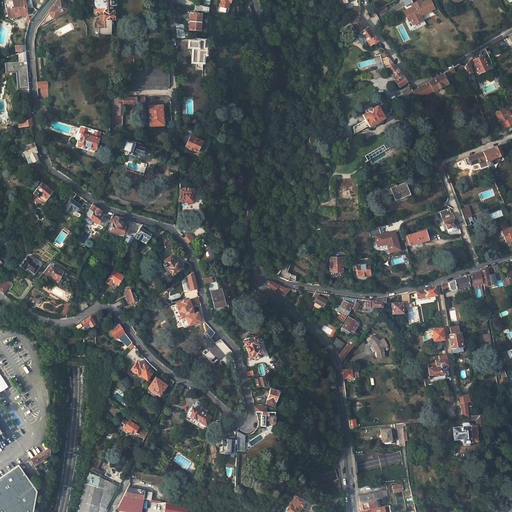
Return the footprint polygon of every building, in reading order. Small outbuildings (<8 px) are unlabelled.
[(70,9),(60,0),(58,0),(37,27),(70,10),(70,9)] [(94,0),(94,6),(94,13),(95,13),(95,16),(100,16),(100,24),(97,24),(98,29),(99,29),(99,34),(99,35),(111,35),(111,33),(112,28),(112,20),(114,20),(114,12),(112,12),(112,6),(115,6),(115,0),(111,1),(111,0),(94,0)] [(230,3),(230,0),(221,0),(219,7),(227,8),(228,2),(230,3)] [(433,8),(429,0),(427,0),(422,3),(420,0),(413,4),(414,6),(404,11),(406,17),(409,16),(411,20),(413,24),(422,20),(420,15),(433,8)] [(7,10),(8,16),(11,16),(12,17),(13,17),(14,17),(15,17),(15,16),(16,15),(18,15),(19,17),(27,16),(26,9),(32,8),(31,1),(24,2),(16,3),(16,4),(13,5),(12,1),(5,2),(6,4),(3,4),(4,10),(5,10),(7,10)] [(208,8),(196,5),(194,10),(207,13),(208,8)] [(353,10),(348,10),(348,19),(351,18),(359,16),(359,7),(353,7),(353,10)] [(190,13),(188,30),(199,31),(200,23),(200,21),(201,15),(190,13)] [(372,24),(379,19),(376,14),(369,19),(372,24)] [(377,41),(359,16),(351,18),(353,23),(351,24),(356,31),(358,30),(360,33),(355,37),(361,45),(366,41),(369,45),(372,43),(372,44),(377,41)] [(184,32),(175,30),(176,38),(188,38),(188,33),(184,32)] [(198,42),(188,42),(188,48),(192,49),(192,52),(191,52),(191,57),(192,57),(192,63),(203,64),(203,56),(206,56),(206,49),(204,49),(204,41),(198,41),(198,42)] [(472,62),(478,73),(487,69),(483,60),(488,58),(484,49),(479,52),(481,57),(478,59),(476,54),(473,55),(471,57),(473,61),(472,62)] [(26,51),(23,52),(19,53),(20,64),(8,65),(8,70),(18,69),(19,87),(28,86),(26,51)] [(386,66),(393,64),(389,58),(386,60),(383,62),(386,66)] [(382,68),(383,70),(387,69),(395,81),(394,81),(398,87),(406,82),(405,80),(393,64),(386,66),(383,67),(382,68)] [(450,75),(455,72),(452,68),(412,91),(415,101),(427,94),(427,96),(447,84),(446,82),(452,79),(450,75)] [(372,71),(373,78),(382,76),(381,69),(372,71)] [(136,88),(170,87),(169,73),(140,74),(140,80),(136,80),(136,88)] [(48,99),(47,82),(37,82),(38,99),(48,99)] [(406,90),(401,93),(403,96),(412,91),(410,88),(406,91),(406,90)] [(361,114),(364,119),(352,126),(353,134),(368,125),(369,127),(370,127),(371,127),(372,127),(373,126),(374,126),(374,125),(375,124),(375,123),(377,122),(378,122),(379,122),(380,122),(381,122),(382,121),(382,120),(383,119),(383,118),(384,118),(383,116),(390,112),(390,110),(388,106),(386,107),(383,102),(377,106),(376,106),(371,109),(370,107),(366,110),(366,111),(366,112),(361,114)] [(161,105),(148,106),(149,124),(164,123),(163,117),(162,117),(161,105)] [(502,121),(503,123),(502,124),(504,129),(511,124),(511,118),(508,110),(501,114),(502,117),(499,118),(501,122),(502,121)] [(114,116),(113,124),(116,124),(122,124),(122,116),(115,116),(114,116)] [(18,123),(18,127),(32,124),(31,118),(24,120),(18,123)] [(81,127),(78,134),(81,135),(77,147),(84,149),(85,148),(94,150),(100,133),(81,127)] [(481,138),(483,143),(491,140),(489,135),(487,136),(481,138)] [(202,142),(191,136),(185,147),(196,152),(202,142)] [(123,153),(123,151),(126,141),(122,140),(117,151),(123,153)] [(137,144),(126,141),(123,151),(128,152),(128,155),(134,156),(135,154),(143,156),(144,149),(137,147),(137,144)] [(30,148),(23,152),(26,158),(27,157),(29,163),(38,159),(37,156),(38,156),(35,149),(34,142),(28,145),(30,148)] [(501,155),(497,146),(481,152),(484,158),(485,160),(489,159),(501,155)] [(463,158),(465,164),(468,164),(484,158),(481,152),(463,158)] [(178,172),(179,156),(172,155),(169,170),(178,172)] [(42,183),(49,175),(46,173),(40,180),(39,181),(41,182),(42,183)] [(52,191),(42,183),(41,182),(33,193),(44,201),(52,191)] [(405,182),(390,188),(394,200),(409,194),(405,182)] [(193,190),(179,189),(179,202),(185,202),(185,203),(193,204),(193,196),(193,190)] [(72,199),(76,194),(70,191),(67,196),(71,198),(63,208),(77,218),(80,214),(76,210),(80,205),(81,205),(84,201),(79,197),(75,201),(72,199)] [(100,212),(91,205),(85,213),(98,223),(102,217),(98,214),(100,212)] [(466,213),(464,208),(460,209),(463,218),(470,216),(471,215),(469,212),(466,213)] [(453,221),(451,214),(441,218),(444,225),(445,224),(447,228),(446,228),(447,232),(450,232),(457,230),(453,221)] [(129,227),(124,226),(125,225),(120,223),(121,219),(111,217),(109,221),(113,222),(111,230),(127,235),(129,227)] [(511,226),(508,228),(505,221),(500,223),(502,230),(502,231),(506,241),(511,238),(511,226)] [(145,243),(151,234),(148,232),(151,227),(142,225),(136,233),(138,234),(136,237),(145,243)] [(393,232),(380,235),(378,227),(368,230),(369,239),(374,238),(377,247),(386,245),(388,253),(398,250),(393,232)] [(101,234),(97,231),(92,238),(96,241),(101,234)] [(427,240),(424,231),(406,236),(406,237),(402,238),(405,246),(427,240)] [(156,242),(160,247),(164,244),(163,242),(168,239),(164,233),(156,242)] [(194,239),(190,234),(184,238),(188,243),(194,239)] [(211,260),(207,239),(201,240),(201,242),(199,248),(202,253),(204,251),(206,261),(211,260)] [(32,276),(39,265),(32,260),(33,259),(27,255),(19,265),(25,269),(24,270),(32,276)] [(164,267),(166,270),(168,269),(173,276),(178,273),(178,272),(182,269),(176,260),(174,261),(171,255),(163,260),(164,262),(163,264),(162,265),(163,267),(164,267)] [(342,257),(329,257),(329,271),(330,271),(330,277),(340,277),(340,272),(341,272),(342,257)] [(48,263),(41,272),(57,280),(62,271),(48,263)] [(368,263),(355,264),(356,276),(369,275),(368,263)] [(285,272),(287,267),(283,264),(275,275),(286,281),(293,282),(294,277),(289,276),(290,274),(285,272)] [(480,270),(483,284),(488,283),(488,280),(489,280),(490,282),(495,281),(495,280),(493,274),(493,273),(488,274),(488,275),(487,276),(485,268),(480,270)] [(123,276),(114,270),(107,281),(112,285),(113,283),(117,285),(123,276)] [(511,270),(506,272),(507,276),(501,279),(503,285),(510,283),(511,282),(511,270)] [(471,285),(480,284),(478,271),(473,273),(469,274),(471,285)] [(11,284),(6,279),(9,276),(6,273),(0,280),(0,290),(3,294),(11,284)] [(77,278),(69,273),(67,276),(67,277),(70,279),(71,280),(69,284),(71,286),(75,287),(77,278)] [(189,275),(187,277),(190,291),(197,290),(193,273),(191,274),(189,275)] [(452,281),(440,285),(441,289),(447,287),(448,289),(451,290),(453,290),(455,288),(468,286),(467,275),(452,281)] [(205,278),(206,285),(213,283),(211,277),(205,278)] [(273,291),(278,296),(282,292),(284,294),(287,291),(289,289),(285,288),(268,282),(265,284),(273,291)] [(415,291),(416,298),(425,297),(436,295),(434,286),(415,291)] [(130,289),(124,291),(128,304),(134,302),(133,299),(136,297),(134,293),(131,294),(130,289)] [(221,290),(210,292),(214,308),(224,306),(221,290)] [(314,292),(310,299),(321,307),(325,301),(317,295),(319,293),(314,292)] [(96,298),(102,302),(105,297),(99,293),(96,298)] [(31,294),(24,305),(28,308),(29,308),(32,310),(39,298),(31,294)] [(290,304),(296,308),(300,299),(294,296),(290,304)] [(342,299),(339,304),(338,303),(336,308),(347,314),(351,308),(354,302),(356,298),(345,297),(344,300),(342,299)] [(184,298),(175,301),(183,325),(183,326),(184,327),(185,327),(187,326),(188,325),(200,321),(197,311),(193,312),(189,299),(185,300),(184,298)] [(367,300),(367,307),(382,307),(382,306),(383,306),(383,303),(385,303),(385,298),(369,300),(367,300)] [(81,311),(88,307),(86,304),(87,302),(83,299),(76,304),(81,311)] [(64,304),(61,313),(67,315),(70,304),(66,302),(66,304),(64,304)] [(401,302),(390,303),(391,314),(402,313),(402,303),(401,302)] [(80,323),(83,327),(84,326),(86,329),(94,324),(90,317),(80,323)] [(347,317),(341,327),(352,333),(358,321),(354,317),(353,318),(352,320),(347,317)] [(118,324),(110,331),(116,339),(124,333),(118,324)] [(458,326),(449,327),(449,333),(448,333),(449,335),(459,333),(458,326)] [(441,328),(431,330),(433,345),(439,344),(439,340),(443,339),(442,331),(441,328)] [(449,335),(451,353),(462,351),(459,333),(449,335)] [(489,334),(479,335),(479,343),(490,342),(489,334)] [(372,344),(375,351),(375,357),(383,356),(382,348),(387,346),(384,338),(378,340),(372,335),(368,340),(372,344)] [(344,343),(334,336),(329,343),(335,350),(336,353),(344,343)] [(243,341),(249,359),(253,358),(254,359),(261,357),(257,345),(258,344),(256,337),(250,339),(250,338),(249,338),(244,339),(244,341),(243,341)] [(132,343),(129,339),(122,345),(126,349),(129,346),(132,343)] [(349,340),(338,355),(340,360),(354,343),(349,340)] [(443,377),(449,376),(448,372),(446,359),(438,360),(435,360),(426,361),(427,367),(426,367),(428,377),(443,375),(443,377)] [(129,369),(136,374),(146,381),(147,379),(150,381),(157,370),(152,366),(150,369),(148,368),(149,366),(143,363),(142,364),(138,360),(135,364),(134,363),(129,369)] [(342,378),(357,376),(356,368),(341,370),(342,378)] [(166,385),(154,376),(146,388),(149,390),(147,392),(154,397),(156,395),(159,397),(166,385)] [(264,377),(254,380),(256,387),(266,387),(264,377)] [(182,386),(177,383),(172,392),(178,395),(182,386)] [(268,396),(266,404),(275,406),(276,400),(275,400),(278,391),(270,388),(268,393),(267,393),(266,395),(268,396)] [(120,403),(126,396),(120,390),(113,396),(120,403)] [(444,393),(444,403),(453,403),(453,393),(444,393)] [(464,395),(458,395),(462,417),(467,416),(464,395)] [(213,414),(207,410),(208,408),(203,404),(202,407),(196,404),(195,406),(194,406),(193,408),(191,406),(189,410),(191,411),(189,415),(206,426),(213,414)] [(261,417),(261,426),(267,426),(267,424),(274,425),(275,416),(274,416),(275,412),(266,412),(262,412),(262,417),(261,417)] [(476,420),(476,427),(482,426),(482,424),(485,423),(485,414),(470,416),(470,422),(474,421),(474,420),(476,420)] [(18,427),(23,425),(19,417),(14,419),(18,427)] [(123,419),(121,423),(124,425),(123,428),(125,430),(124,431),(128,434),(129,432),(133,435),(135,432),(144,438),(147,433),(128,420),(127,422),(123,419)] [(236,433),(238,432),(228,421),(226,423),(236,433)] [(452,428),(453,439),(459,439),(459,440),(461,442),(462,441),(462,445),(464,446),(468,446),(470,445),(469,442),(476,441),(475,425),(467,426),(467,423),(466,423),(462,423),(461,424),(462,427),(458,427),(458,426),(457,426),(457,427),(452,428)] [(387,429),(377,431),(379,443),(381,443),(381,444),(387,444),(386,442),(389,442),(387,429)] [(234,440),(222,440),(222,446),(223,446),(223,449),(226,449),(226,451),(233,451),(234,440)] [(48,456),(48,447),(29,459),(33,465),(48,456)] [(100,461),(94,458),(88,469),(100,475),(101,472),(96,469),(100,461)] [(0,510),(33,487),(17,464),(0,475),(0,510)] [(90,485),(89,485),(90,482),(85,481),(84,484),(84,483),(79,502),(77,511),(96,511),(100,506),(105,509),(117,486),(93,474),(90,485)] [(0,511),(32,511),(35,490),(33,487),(0,510),(0,511)] [(127,487),(123,496),(142,499),(144,490),(127,487)] [(387,498),(386,490),(357,495),(358,498),(358,502),(374,500),(377,499),(387,498)] [(288,505),(285,510),(288,511),(294,511),(296,510),(296,511),(303,502),(294,495),(292,498),(290,497),(285,503),(288,505)] [(374,500),(358,502),(359,507),(359,510),(375,508),(374,500)] [(188,511),(189,506),(165,502),(163,511),(188,511)]
